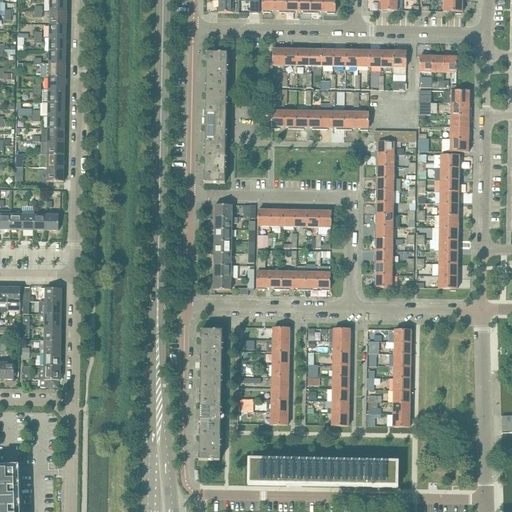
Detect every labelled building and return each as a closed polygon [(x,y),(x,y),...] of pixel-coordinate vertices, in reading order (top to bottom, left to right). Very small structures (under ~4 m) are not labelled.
[(66,0),(50,0),(50,13),(66,13),(66,0)] [(262,0),(262,11),(263,11),(263,13),(271,14),(271,12),(275,12),(274,0),(262,0)] [(274,0),(275,12),(279,12),(279,14),(287,14),(286,0),(274,0)] [(286,0),(287,14),(295,14),(295,12),(299,12),(298,0),(286,0)] [(298,0),(299,12),(303,12),(303,14),(311,14),(310,0),(298,0)] [(310,0),(311,14),(319,15),(319,13),(323,13),(322,0),(310,0)] [(322,0),(323,13),(326,13),(326,15),(334,15),(334,13),(335,13),(335,0),(322,0)] [(379,2),(378,10),(380,10),(380,11),(382,11),(386,11),(397,11),(397,0),(380,0),(381,2),(379,2)] [(456,0),(443,0),(443,12),(455,12),(455,14),(461,14),(461,12),(462,12),(463,0),(456,0)] [(219,1),(219,13),(223,13),(239,14),(239,1),(219,1)] [(250,2),(250,14),(252,14),(259,14),(259,9),(259,2),(252,2),(250,2)] [(66,26),(66,13),(50,13),(50,26),(66,26)] [(66,26),(50,26),(49,38),(66,39),(66,26)] [(66,52),(66,39),(49,38),(49,52),(66,52)] [(273,49),(273,66),(285,66),(285,50),(281,50),(282,48),(274,47),(273,49)] [(285,50),(285,66),(297,66),(297,48),(289,48),(289,50),(285,50)] [(297,48),(297,66),(309,67),(309,50),(305,50),(305,48),(297,48)] [(309,50),(309,67),(321,67),(321,48),(313,48),(313,50),(309,50)] [(321,48),(321,67),(333,67),(333,51),(329,51),(329,49),(321,48)] [(333,51),(333,67),(345,67),(346,49),(338,49),(338,51),(333,51)] [(346,49),(345,67),(357,68),(358,51),(354,51),(354,49),(346,49)] [(358,51),(357,68),(369,68),(370,49),(362,49),(362,51),(358,51)] [(370,49),(369,68),(381,68),(382,52),(378,52),(378,50),(370,49)] [(382,52),(381,68),(393,68),(394,50),(386,50),(386,52),(382,52)] [(394,50),(393,68),(406,69),(406,53),(406,52),(402,52),(402,50),(394,50)] [(66,52),(49,52),(49,65),(66,65),(66,52)] [(205,86),(226,86),(227,54),(206,54),(206,61),(208,62),(208,79),(205,79),(205,86)] [(420,56),(419,73),(432,73),(432,55),(424,54),(424,56),(420,56)] [(432,55),(432,73),(444,73),(444,57),(440,57),(440,55),(432,55)] [(444,57),(444,73),(452,74),(456,74),(456,57),(456,55),(448,55),(448,57),(444,57)] [(41,70),(41,77),(49,78),(65,78),(66,65),(49,65),(41,64),(41,70)] [(393,77),(393,91),(400,91),(405,92),(405,85),(406,77),(401,77),(393,77)] [(65,78),(49,78),(48,91),(65,91),(65,78)] [(329,90),(330,82),(319,81),(319,89),(329,90)] [(205,119),(226,119),(226,86),(205,86),(205,94),(207,94),(207,111),(205,111),(205,119)] [(443,92),(443,104),(450,104),(470,105),(470,92),(468,92),(468,90),(462,90),(462,92),(456,92),(450,92),(443,92)] [(65,104),(65,91),(48,91),(48,104),(65,104)] [(419,91),(419,104),(430,104),(430,96),(426,96),(426,91),(419,91)] [(40,111),(40,116),(48,117),(65,117),(65,104),(48,104),(42,103),(40,103),(40,111)] [(418,114),(426,114),(426,111),(430,111),(430,104),(419,104),(418,114)] [(450,104),(450,116),(471,117),(471,109),(469,109),(470,105),(450,104)] [(272,111),(271,128),(272,128),(272,130),(280,130),(280,128),(284,128),(284,111),(272,111)] [(284,111),(284,128),(288,128),(288,130),(296,130),(296,112),(284,111)] [(296,112),(296,130),(304,130),(304,128),(308,128),(308,112),(296,112)] [(308,112),(308,128),(312,128),(312,130),(320,131),(320,112),(309,112),(308,112)] [(320,112),(320,131),(328,131),(328,129),(332,129),(332,112),(320,112)] [(332,112),(332,129),(336,129),(336,131),(344,131),(344,112),(337,112),(332,112)] [(344,112),(344,131),(352,131),(352,129),(356,129),(356,113),(356,112),(344,112)] [(356,113),(356,129),(360,129),(360,131),(368,131),(368,129),(369,113),(356,113)] [(450,116),(450,128),(469,129),(469,125),(471,125),(471,117),(450,116)] [(64,130),(65,117),(48,117),(48,130),(64,130)] [(204,151),(225,151),(226,119),(205,119),(204,126),(207,126),(207,132),(206,143),(204,143),(204,151)] [(450,128),(449,140),(471,141),(471,133),(469,133),(469,129),(450,128)] [(64,130),(48,130),(47,143),(64,143),(64,130)] [(449,152),(449,153),(469,153),(469,149),(471,149),(471,141),(449,140),(449,152)] [(40,142),(40,155),(64,156),(64,143),(47,143),(41,142),(40,142)] [(376,144),(376,152),(378,152),(378,155),(394,156),(395,148),(400,148),(400,143),(398,143),(395,143),(392,143),(386,143),(380,143),(378,143),(378,144),(376,144)] [(203,183),(215,184),(225,184),(225,151),(204,151),(204,158),(206,158),(206,176),(204,175),(203,183)] [(39,168),(47,169),(64,169),(64,156),(40,155),(39,155),(39,168)] [(376,159),(376,167),(394,168),(394,156),(378,155),(378,159),(376,159)] [(434,156),(434,168),(461,169),(461,161),(459,161),(459,156),(434,156)] [(376,167),(375,175),(377,175),(377,179),(394,180),(394,168),(376,167)] [(434,168),(434,180),(459,181),(459,177),(461,177),(461,169),(434,168)] [(63,182),(64,169),(47,169),(47,182),(63,182)] [(375,183),(375,191),(394,192),(394,184),(394,180),(377,179),(377,183),(375,183)] [(434,180),(434,192),(439,193),(461,193),(461,185),(459,185),(459,181),(434,180)] [(375,191),(375,199),(377,199),(377,203),(393,204),(394,192),(375,191)] [(439,193),(439,205),(459,205),(459,201),(461,201),(461,193),(439,193)] [(375,207),(375,215),(393,216),(393,204),(377,203),(377,207),(375,207)] [(439,205),(439,217),(460,217),(461,209),(459,209),(459,205),(439,205)] [(232,218),(232,206),(215,206),(214,218),(232,218)] [(255,219),(255,206),(249,206),(249,213),(243,213),(243,218),(255,219)] [(258,210),(258,227),(270,227),(270,211),(267,211),(267,209),(259,208),(259,210),(258,210)] [(270,211),(270,227),(282,227),(282,209),(274,209),(274,211),(270,211)] [(282,209),(282,227),(294,228),(294,211),(290,211),(290,209),(282,209)] [(294,211),(294,228),(306,228),(306,209),(298,209),(298,211),(294,211)] [(306,209),(306,228),(318,228),(318,211),(314,211),(314,209),(306,209)] [(318,211),(318,228),(330,228),(331,212),(330,212),(330,210),(322,210),(322,212),(318,211)] [(0,230),(10,230),(10,215),(10,211),(0,211),(0,230)] [(10,230),(22,230),(22,215),(10,215),(10,230)] [(34,216),(22,215),(22,230),(34,231),(34,216)] [(375,215),(374,223),(376,223),(376,227),(393,228),(399,228),(399,216),(393,216),(375,215)] [(34,231),(46,231),(46,216),(34,216),(34,231)] [(59,216),(46,216),(46,231),(58,231),(59,216)] [(434,216),(434,229),(439,229),(458,229),(458,225),(460,225),(460,217),(439,217),(434,216)] [(214,218),(214,230),(232,230),(232,224),(237,224),(237,218),(232,218),(214,218)] [(374,232),(374,240),(393,240),(393,228),(376,227),(376,232),(374,232)] [(439,229),(439,241),(460,241),(460,233),(458,233),(458,229),(439,229)] [(231,242),(232,230),(214,230),(214,242),(231,242)] [(267,248),(267,241),(267,236),(258,236),(258,248),(267,248)] [(374,240),(374,248),(376,248),(376,252),(392,252),(393,240),(374,240)] [(431,241),(431,253),(438,253),(458,253),(458,249),(460,249),(460,241),(439,241),(431,241)] [(231,254),(231,242),(214,242),(214,254),(231,254)] [(374,255),(374,264),(392,264),(392,252),(376,252),(376,256),(374,255)] [(438,253),(438,265),(460,265),(460,257),(458,257),(458,253),(438,253)] [(231,266),(231,254),(214,254),(213,266),(231,266)] [(257,272),(257,288),(257,290),(265,291),(265,289),(269,289),(270,272),(265,272),(265,258),(257,258),(257,272)] [(374,264),(373,271),(375,272),(375,277),(392,277),(392,264),(374,264)] [(438,265),(438,277),(457,277),(457,273),(459,273),(460,265),(438,265)] [(231,278),(231,266),(213,266),(213,278),(231,278)] [(270,272),(269,289),(273,289),(273,291),(281,291),(282,272),(270,272)] [(282,272),(281,291),(289,291),(289,289),(293,289),(293,273),(282,272)] [(293,273),(293,289),(297,289),(297,291),(305,291),(306,273),(293,273)] [(306,273),(305,291),(313,292),(313,290),(317,290),(317,273),(306,273)] [(317,273),(317,290),(321,290),(321,292),(329,292),(329,290),(330,290),(330,273),(321,273),(317,273)] [(373,279),(373,287),(375,287),(375,288),(392,288),(392,277),(375,277),(375,279),(373,279)] [(456,290),(457,290),(457,277),(438,277),(438,289),(450,289),(450,291),(455,292),(456,290)] [(230,291),(231,278),(213,278),(213,290),(230,291)] [(8,308),(8,311),(20,311),(20,288),(8,288),(8,308)] [(40,296),(40,302),(61,303),(62,289),(45,289),(45,296),(40,296)] [(40,302),(40,315),(45,315),(61,316),(61,303),(40,302)] [(45,328),(61,329),(61,316),(45,315),(45,328)] [(45,328),(44,341),(61,342),(61,329),(45,328)] [(290,329),(272,329),(272,341),(289,341),(290,329)] [(329,342),(350,342),(350,330),(329,330),(329,342)] [(200,356),(200,363),(221,363),(222,351),(223,351),(223,345),(222,345),(222,331),(212,331),(201,331),(201,332),(201,338),(203,339),(203,344),(203,345),(203,350),(202,356),(200,356)] [(394,343),(411,344),(411,331),(394,331),(394,343)] [(40,354),(44,354),(60,355),(61,342),(44,341),(40,341),(40,354)] [(242,349),(254,349),(254,341),(251,341),(242,341),(242,349)] [(266,341),(266,353),(272,353),(289,354),(289,341),(272,341),(266,341)] [(350,354),(350,342),(329,342),(329,354),(333,354),(350,354)] [(411,344),(394,343),(387,343),(387,348),(394,348),(394,355),(411,356),(411,344)] [(289,354),(272,353),(272,365),(289,366),(289,354)] [(44,354),(44,367),(60,368),(60,355),(44,354)] [(333,366),(350,366),(350,354),(333,354),(333,366)] [(394,367),(411,368),(411,356),(394,355),(394,367)] [(14,364),(1,363),(1,380),(14,380),(14,364)] [(200,388),(199,396),(221,396),(221,383),(223,383),(223,377),(221,377),(221,363),(200,363),(200,371),(202,371),(202,377),(202,382),(202,388),(200,388)] [(289,377),(289,366),(272,365),(272,377),(289,377)] [(308,366),(308,378),(318,378),(318,366),(313,366),(308,366)] [(333,366),(332,378),(349,378),(350,366),(333,366)] [(31,380),(31,367),(22,367),(22,380),(31,380)] [(40,367),(40,380),(44,380),(44,381),(48,381),(48,387),(46,387),(46,388),(57,388),(58,381),(60,381),(60,368),(44,367),(40,367)] [(410,380),(411,368),(394,367),(393,379),(410,380)] [(289,377),(272,377),(271,389),(288,389),(289,377)] [(332,390),(349,390),(349,378),(332,378),(332,390)] [(393,391),(410,392),(410,380),(393,379),(393,391)] [(288,401),(288,389),(271,389),(271,401),(288,401)] [(349,402),(349,390),(332,390),(332,402),(349,402)] [(410,404),(410,392),(393,391),(393,403),(410,404)] [(308,392),(308,401),(316,401),(316,392),(308,392)] [(199,420),(199,428),(220,428),(220,415),(222,415),(222,409),(221,409),(221,396),(199,396),(199,403),(202,403),(201,409),(201,414),(201,415),(201,420),(199,420)] [(241,401),(241,412),(249,413),(249,401),(241,401)] [(266,401),(266,409),(271,409),(271,413),(288,413),(288,401),(271,401),(266,401)] [(332,414),(349,414),(349,402),(332,402),(332,409),(327,409),(327,414),(332,414)] [(393,415),(410,416),(410,404),(393,403),(393,415)] [(271,413),(271,425),(288,426),(288,413),(271,413)] [(331,426),(348,427),(349,414),(332,414),(331,426)] [(392,428),(409,428),(410,416),(393,415),(392,428)] [(511,416),(501,417),(510,434),(511,433),(511,416)] [(198,460),(198,461),(210,461),(220,461),(220,447),(221,447),(222,441),(220,441),(220,428),(199,428),(199,435),(201,435),(201,441),(201,442),(201,446),(201,447),(201,453),(198,453),(198,460)] [(249,460),(249,484),(397,487),(397,463),(249,460)] [(0,511),(20,511),(20,481),(20,479),(20,473),(13,473),(13,466),(0,466),(0,511)]
